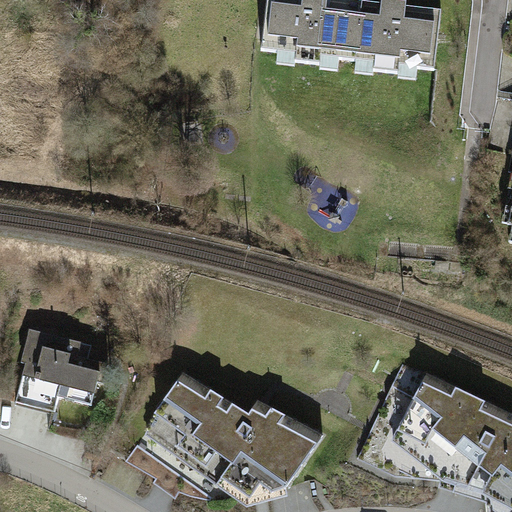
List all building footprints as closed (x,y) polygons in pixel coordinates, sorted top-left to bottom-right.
[(356,61),(363,1),(350,0),(267,0),(262,51),(296,55),(295,62),(321,65),(322,58),(356,61)] [(363,1),(356,61),(374,63),(373,71),(399,74),(400,66),(435,70),(441,10),(406,6),(407,2),(389,0),(382,0),(382,4),(363,1)] [(26,364),(16,402),(53,411),(48,430),(93,441),(101,408),(92,405),(98,382),(104,384),(108,364),(78,357),(81,343),(30,331),(22,363),(26,364)] [(158,410),(147,431),(244,500),(286,488),(323,435),(258,401),(249,415),(184,374),(158,410)] [(448,480),(511,500),(511,415),(427,374),(393,437),(448,480)]
